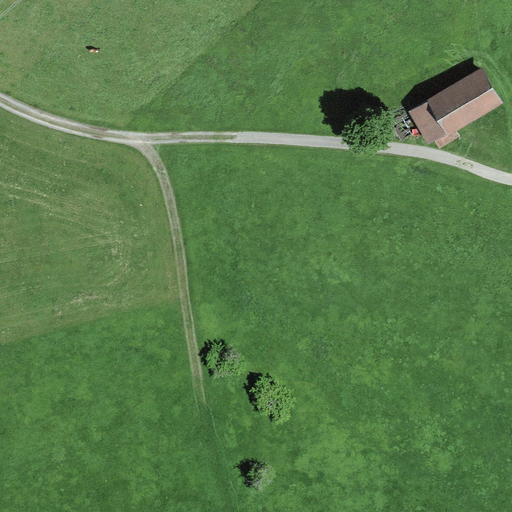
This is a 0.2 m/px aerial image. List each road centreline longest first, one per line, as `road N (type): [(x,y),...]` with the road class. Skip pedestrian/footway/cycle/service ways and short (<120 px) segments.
road 1 (track): [(511,180),(398,146),(136,138),(59,123),(0,98)]
road 2 (track): [(231,511),(201,402),(169,186),(136,138)]
